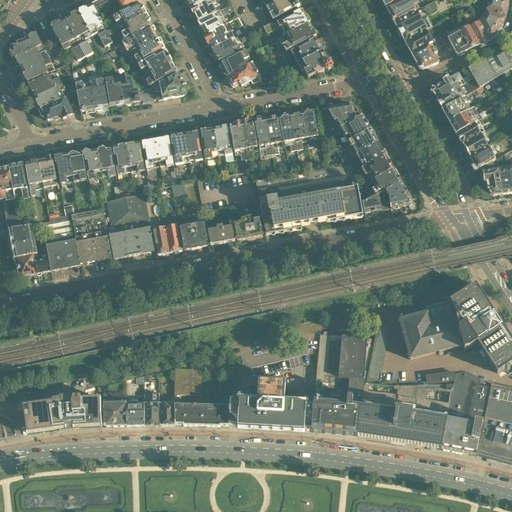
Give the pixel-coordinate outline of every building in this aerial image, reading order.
[(100,0),(92,4),(93,6),(99,17),(110,12),(107,6),(118,1),(123,10),(140,1),(139,0),(100,0)] [(207,0),(185,0),(187,2),(187,1),(187,2),(187,4),(188,8),(191,8),(191,9),(207,0)] [(207,0),(191,9),(195,16),(194,18),(196,22),(198,22),(199,23),(231,6),(228,0),(207,0)] [(281,0),(266,8),(270,14),(269,15),(273,21),(300,7),(297,2),(297,0),(281,0)] [(415,0),(404,0),(387,10),(394,23),(419,9),(418,7),(415,9),(413,6),(417,3),(415,0)] [(122,27),(147,14),(144,8),(141,7),(139,4),(113,18),(116,23),(119,22),(122,27)] [(508,9),(508,6),(487,4),(486,10),(505,18),(507,13),(508,9)] [(103,26),(99,17),(93,6),(86,10),(83,9),(80,10),(79,13),(92,38),(98,34),(97,32),(98,32),(100,35),(98,36),(104,48),(113,44),(104,28),(104,29),(102,27),(103,26)] [(231,6),(199,23),(198,23),(201,28),(200,28),(204,36),(204,37),(227,24),(238,19),(231,6)] [(284,37),(309,24),(310,23),(311,21),(308,15),(305,15),(304,15),(302,11),(300,11),(273,26),(272,24),(263,28),(267,34),(269,35),(279,29),(284,37)] [(468,26),(478,46),(490,41),(479,22),(477,23),(471,12),(463,16),(468,26)] [(484,17),(483,18),(498,32),(501,28),(503,23),(504,20),(485,12),(484,17)] [(86,41),(92,38),(79,13),(78,14),(75,13),(72,15),(71,17),(65,21),(85,58),(93,54),(87,42),(87,43),(86,41)] [(405,44),(431,29),(432,28),(427,19),(422,22),(417,13),(395,25),(405,44)] [(150,20),(147,14),(122,27),(124,32),(122,34),(125,40),(150,26),(149,23),(150,20)] [(497,35),(498,32),(483,18),(481,20),(479,18),(477,19),(479,22),(490,41),(495,37),(497,35)] [(78,62),(85,58),(65,21),(58,24),(55,23),(53,25),(51,28),(57,39),(58,40),(65,52),(70,49),(78,62)] [(234,39),(227,24),(204,37),(208,45),(210,44),(213,50),(234,39)] [(313,32),(309,24),(284,37),(264,47),(268,55),(278,49),(278,50),(283,47),(286,53),(316,37),(317,33),(313,32)] [(468,51),(478,46),(468,26),(458,31),(459,34),(468,51)] [(57,39),(51,28),(42,33),(48,44),(57,39)] [(134,51),(157,39),(151,28),(126,41),(128,47),(131,46),(134,51)] [(434,34),(431,29),(405,44),(412,56),(432,45),(432,44),(429,37),(434,34)] [(41,47),(42,46),(36,34),(28,38),(28,39),(17,44),(17,46),(13,48),(11,53),(14,59),(16,58),(16,59),(41,47)] [(457,56),(468,51),(459,34),(448,39),(450,43),(457,56)] [(446,45),(450,43),(448,39),(446,36),(433,43),(435,47),(436,47),(437,49),(446,44),(446,45)] [(157,39),(134,51),(137,57),(134,58),(137,64),(165,49),(162,44),(163,44),(160,40),(157,39)] [(241,52),(234,39),(213,50),(212,50),(213,51),(213,54),(214,57),(216,57),(219,63),(241,52)] [(298,65),(323,52),(322,52),(323,51),(324,50),(325,47),(324,44),(320,43),(319,44),(318,43),(316,39),(291,52),(294,59),(294,58),(298,65)] [(432,45),(412,56),(419,70),(423,71),(438,64),(434,55),(437,53),(435,49),(432,45)] [(51,58),(51,57),(49,53),(47,54),(46,52),(44,54),(41,47),(16,59),(15,62),(17,65),(20,67),(22,71),(51,58)] [(146,75),(171,62),(171,61),(166,50),(138,66),(141,71),(144,70),(146,75)] [(511,50),(509,52),(487,61),(496,79),(511,69),(511,50)] [(227,77),(252,64),(249,58),(246,51),(220,65),(223,70),(223,73),(224,76),(227,77)] [(323,52),(298,65),(302,73),(304,72),(308,79),(316,75),(317,74),(318,75),(323,72),(325,71),(326,71),(328,72),(332,70),(332,69),(332,67),(333,67),(330,63),(328,63),(323,52)] [(28,84),(48,74),(55,71),(52,64),(52,65),(52,64),(55,62),(53,57),(51,57),(51,58),(22,71),(24,75),(23,78),(25,82),(28,83),(28,84)] [(252,64),(227,77),(229,82),(229,85),(230,87),(232,88),(233,89),(241,85),(242,87),(260,78),(256,71),(265,67),(265,65),(261,59),(252,64)] [(488,84),(496,79),(487,61),(478,65),(488,84)] [(175,69),(171,62),(146,75),(149,80),(147,82),(150,87),(177,72),(176,69),(175,69)] [(479,89),(488,84),(478,65),(468,69),(473,79),(479,89)] [(442,110),(467,96),(475,91),(479,89),(473,79),(464,84),(458,73),(448,79),(448,78),(443,81),(444,83),(434,89),(432,89),(431,92),(433,93),(438,101),(437,101),(437,102),(438,103),(441,109),(442,109),(442,110)] [(53,74),(49,76),(29,85),(29,86),(28,89),(30,93),(32,94),(34,98),(62,86),(59,79),(56,81),(53,74)] [(148,89),(145,91),(139,94),(140,94),(141,102),(142,101),(143,104),(154,102),(154,101),(157,100),(159,102),(183,97),(184,97),(185,96),(186,95),(186,94),(187,94),(187,93),(187,92),(187,91),(187,90),(178,74),(159,85),(153,87),(153,88),(149,90),(148,89)] [(108,108),(103,80),(101,75),(88,78),(89,83),(94,111),(95,111),(98,112),(101,111),(103,109),(108,108)] [(94,111),(89,83),(83,84),(79,85),(78,78),(74,79),(75,86),(76,86),(80,108),(81,113),(87,112),(90,114),(91,114),(94,111)] [(124,106),(119,81),(119,78),(105,80),(110,108),(116,107),(117,108),(119,108),(120,108),(121,108),(122,108),(123,107),(123,106),(124,106)] [(140,102),(141,102),(140,94),(139,94),(137,90),(131,78),(126,79),(126,80),(119,81),(124,106),(126,106),(127,106),(128,106),(129,106),(130,106),(131,106),(132,105),(140,103),(140,102)] [(65,92),(62,86),(34,98),(37,103),(36,106),(37,109),(40,110),(40,111),(65,99),(62,93),(65,92)] [(483,87),(479,89),(475,91),(478,96),(486,91),(483,87)] [(467,103),(470,102),(467,96),(442,110),(449,123),(471,110),(467,103)] [(49,121),(50,121),(53,120),(54,120),(55,120),(62,118),(63,119),(66,118),(67,118),(73,115),(65,99),(40,111),(41,111),(40,114),(41,118),(44,119),(45,118),(46,120),(46,121),(47,121),(48,121),(48,122),(49,122),(49,121)] [(333,123),(338,131),(360,118),(360,117),(360,116),(361,114),(359,111),(356,110),(355,110),(353,107),(353,106),(350,105),(349,106),(346,106),(342,107),(339,104),(336,108),(324,110),(329,121),(333,119),(334,122),(333,123)] [(449,123),(456,135),(481,120),(476,112),(474,108),(471,110),(449,123)] [(307,143),(308,150),(314,148),(313,143),(318,142),(319,142),(318,138),(314,112),(311,111),(306,112),(305,114),(302,115),(302,114),(307,143)] [(291,117),(298,157),(298,156),(302,155),(301,151),(303,150),(302,144),(307,143),(302,114),(291,116),(291,117)] [(298,157),(291,117),(288,117),(286,116),(281,116),(280,118),(280,119),(284,144),(284,148),(285,148),(285,147),(290,147),(291,153),(294,152),(295,157),(298,157)] [(283,148),(282,144),(278,119),(277,119),(277,117),(269,119),(270,120),(267,121),(274,161),(276,161),(275,156),(279,155),(277,149),(283,148)] [(362,117),(360,118),(338,131),(336,132),(338,135),(340,134),(341,132),(343,132),(345,137),(344,137),(344,138),(340,140),(343,146),(370,130),(366,122),(363,118),(362,117)] [(273,161),(274,161),(267,121),(263,121),(262,120),(255,121),(255,123),(259,148),(260,152),(265,152),(266,157),(270,156),(270,161),(273,161)] [(487,131),(481,120),(456,135),(462,146),(484,133),(487,131)] [(258,153),(257,148),(253,123),(252,123),(249,122),(241,123),(248,164),(251,164),(250,160),(254,159),(253,154),(258,153)] [(248,165),(248,164),(241,123),(232,125),(231,127),(230,127),(235,157),(240,156),(241,161),(245,161),(246,166),(248,165)] [(214,130),(218,157),(225,156),(225,157),(233,155),(229,135),(228,135),(227,127),(221,128),(222,129),(214,130)] [(212,158),(218,157),(214,130),(206,132),(205,131),(201,131),(202,140),(201,140),(205,160),(212,159),(212,158)] [(370,130),(343,146),(335,150),(343,164),(357,156),(377,143),(373,136),(373,135),(370,130)] [(184,135),(188,158),(194,157),(195,162),(203,161),(198,133),(193,134),(193,133),(192,133),(190,132),(186,133),(185,135),(184,135),(185,135),(184,135)] [(470,158),(488,148),(485,143),(489,141),(484,133),(462,146),(469,158),(470,158)] [(182,159),(188,158),(184,135),(182,134),(178,134),(176,136),(176,137),(171,138),(176,166),(183,164),(182,159)] [(166,167),(170,167),(174,166),(169,138),(164,139),(161,137),(157,138),(156,140),(160,167),(166,166),(166,167)] [(154,169),(160,167),(156,140),(155,141),(153,139),(149,140),(148,142),(142,143),(147,171),(147,175),(151,174),(150,170),(154,170),(154,169)] [(137,173),(145,171),(140,144),(135,145),(134,145),(132,143),(128,144),(127,146),(126,146),(131,172),(137,171),(137,173)] [(382,151),(377,143),(357,156),(361,163),(364,168),(385,156),(382,151)] [(125,174),(131,172),(126,146),(124,144),(120,145),(119,147),(118,147),(118,148),(113,149),(118,176),(125,175),(125,174)] [(492,145),(488,148),(470,158),(474,167),(480,170),(493,162),(495,160),(493,156),(496,154),(492,145)] [(109,178),(116,177),(111,150),(107,151),(106,150),(103,148),(100,149),(98,151),(98,152),(102,178),(108,177),(109,178)] [(96,179),(102,178),(98,152),(97,152),(94,151),(92,151),(89,153),(84,154),(89,182),(96,180),(96,179)] [(70,156),(69,156),(74,183),(87,181),(82,154),(76,155),(76,154),(75,154),(74,154),(73,154),(72,154),(71,155),(70,155),(70,156)] [(67,184),(74,183),(69,156),(68,156),(67,156),(66,155),(65,155),(64,155),(64,156),(63,156),(62,157),(56,158),(61,185),(67,184)] [(385,157),(385,156),(364,168),(357,173),(358,181),(368,176),(372,182),(371,183),(393,170),(388,161),(387,161),(385,157)] [(57,186),(56,181),(52,157),(48,158),(43,159),(39,162),(43,183),(44,188),(57,186)] [(43,183),(39,162),(38,162),(36,160),(32,161),(30,164),(29,164),(30,165),(25,165),(31,198),(37,197),(38,201),(46,199),(44,188),(43,183)] [(482,173),(483,175),(492,173),(492,172),(492,170),(494,167),(493,162),(480,170),(482,173)] [(363,217),(362,212),(358,188),(357,188),(357,189),(355,189),(351,164),(312,171),(256,182),(258,192),(260,208),(266,236),(302,230),(301,225),(326,220),(327,223),(363,217)] [(23,165),(9,167),(14,197),(15,197),(22,196),(23,200),(30,199),(23,165)] [(502,195),(511,193),(511,185),(508,166),(497,168),(498,171),(502,195)] [(4,202),(15,201),(15,197),(14,197),(9,167),(6,167),(5,167),(4,167),(3,167),(2,168),(1,168),(0,168),(0,200),(4,200),(4,202)] [(375,197),(378,196),(401,183),(398,178),(393,170),(371,183),(375,189),(372,191),(375,197)] [(493,196),(502,195),(498,171),(492,172),(492,173),(483,175),(484,184),(487,183),(488,191),(489,191),(490,194),(493,196)] [(378,196),(379,196),(380,200),(381,200),(383,211),(408,206),(410,200),(408,196),(408,195),(406,191),(405,191),(401,184),(401,183),(378,196)] [(173,187),(172,187),(174,198),(185,195),(183,185),(178,186),(173,187)] [(108,228),(109,236),(114,260),(155,252),(150,229),(151,228),(145,196),(135,197),(121,200),(116,201),(107,203),(112,227),(108,228)] [(378,196),(375,197),(362,203),(364,215),(381,212),(378,196)] [(19,220),(15,201),(4,202),(5,203),(4,203),(8,227),(7,228),(9,237),(9,238),(8,239),(8,240),(8,241),(8,242),(9,243),(11,244),(11,245),(34,241),(31,226),(35,225),(34,219),(34,217),(19,220)] [(65,209),(66,216),(74,215),(72,208),(65,209)] [(71,216),(73,228),(85,226),(88,241),(90,241),(94,263),(104,261),(106,262),(110,261),(111,259),(112,259),(103,210),(71,216)] [(243,220),(233,221),(237,242),(262,237),(259,221),(250,222),(249,218),(247,219),(246,215),(242,216),(243,220)] [(81,267),(81,265),(73,228),(71,216),(50,220),(50,223),(42,224),(46,248),(47,253),(51,272),(81,267)] [(204,224),(180,228),(184,252),(209,247),(204,224)] [(73,228),(81,265),(83,266),(88,265),(88,264),(94,263),(90,241),(88,241),(85,226),(73,228)] [(165,228),(170,254),(182,252),(178,226),(165,228)] [(235,242),(232,227),(223,229),(223,226),(216,227),(217,230),(208,232),(210,247),(235,242)] [(158,256),(170,254),(165,228),(153,231),(158,256)] [(36,252),(34,241),(11,245),(11,246),(10,248),(9,250),(10,251),(10,252),(11,252),(11,253),(12,253),(13,259),(14,259),(33,256),(47,253),(46,248),(40,249),(40,250),(39,252),(36,252)] [(47,253),(33,256),(37,275),(51,272),(47,253)] [(33,256),(14,259),(20,278),(37,275),(33,256)] [(511,372),(511,341),(475,286),(450,302),(426,309),(427,314),(400,321),(410,360),(438,353),(438,355),(443,354),(443,352),(460,347),(461,351),(464,351),(465,351),(465,350),(469,349),(477,344),(497,375),(506,369),(509,374),(511,372)] [(378,322),(367,380),(380,383),(391,324),(378,322)] [(314,405),(312,429),(311,433),(356,437),(360,410),(362,410),(366,383),(364,383),(369,362),(373,340),(342,337),(320,335),(318,355),(316,384),(314,396),(314,405)] [(229,427),(229,425),(230,408),(230,401),(230,396),(226,396),(226,401),(221,401),(221,407),(200,407),(201,371),(200,371),(200,364),(192,366),(192,370),(175,370),(174,405),(175,425),(183,426),(183,427),(220,428),(220,427),(229,427)] [(213,371),(227,372),(227,367),(216,367),(209,365),(209,376),(213,377),(213,371)] [(453,372),(425,376),(427,385),(434,385),(454,382),(453,372)] [(459,453),(476,457),(482,427),(483,421),(490,388),(479,386),(481,379),(465,372),(456,374),(455,379),(454,385),(445,436),(442,450),(459,453)] [(239,401),(232,401),(230,401),(230,408),(229,425),(238,425),(238,428),(239,428),(240,429),(249,429),(250,428),(251,429),(259,430),(260,429),(261,430),(270,430),(271,430),(272,431),(281,431),(282,430),(283,431),(292,432),(293,431),(294,432),(302,432),(304,431),(304,429),(312,429),(314,405),(306,405),(286,404),(284,402),(285,382),(259,380),(258,400),(256,402),(239,401)] [(357,437),(404,444),(441,449),(441,450),(442,450),(445,436),(454,385),(393,386),(366,383),(362,410),(360,410),(356,437),(357,437)] [(511,391),(490,387),(490,388),(483,421),(482,427),(484,427),(511,434),(511,391)] [(59,430),(59,431),(66,430),(73,430),(80,429),(80,428),(101,427),(100,415),(100,399),(81,400),(81,398),(74,398),(74,394),(59,398),(60,400),(53,401),(53,403),(24,407),(26,422),(27,434),(59,430)] [(144,395),(144,398),(145,427),(160,426),(159,405),(159,404),(158,395),(144,395)] [(138,405),(126,405),(127,427),(145,427),(144,398),(138,398),(138,405)] [(105,428),(127,427),(126,405),(126,403),(104,404),(104,427),(105,427),(105,428)] [(174,405),(159,405),(160,426),(175,426),(175,425),(174,405)] [(482,427),(476,457),(511,466),(511,434),(484,427),(482,427)]
